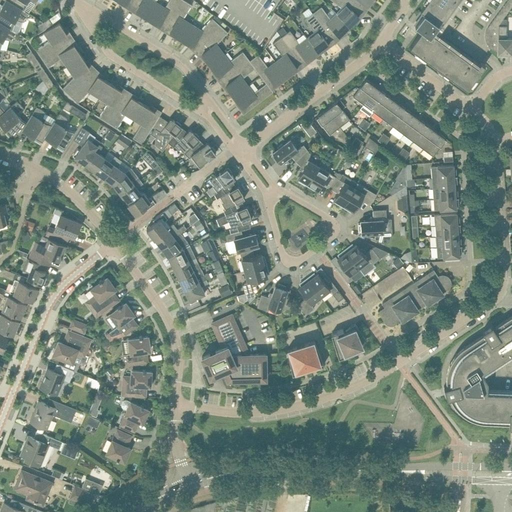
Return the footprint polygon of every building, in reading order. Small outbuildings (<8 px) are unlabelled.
[(29,13),(23,10),(6,0),(5,0),(0,8),(0,7),(0,22),(11,29),(17,33),(18,34),(23,21),(24,21),(29,13)] [(6,0),(23,10),(24,3),(26,0),(27,0),(36,2),(37,0),(6,0)] [(123,5),(129,9),(134,0),(119,0),(124,3),(123,5)] [(134,0),(129,9),(136,13),(137,11),(147,17),(157,2),(153,0),(134,0)] [(181,0),(169,0),(165,7),(157,2),(147,17),(158,24),(156,26),(163,30),(181,0)] [(181,38),(190,23),(183,18),(192,4),(184,0),(181,0),(163,30),(169,34),(171,32),(181,38)] [(365,12),(349,0),(331,0),(342,7),(336,13),(349,26),(358,16),(360,18),(365,12)] [(370,0),(349,0),(365,12),(370,5),(368,4),(370,0)] [(418,35),(410,47),(416,51),(415,53),(425,61),(427,59),(438,68),(439,68),(437,70),(448,78),(449,76),(467,89),(470,84),(472,85),(477,79),(475,78),(485,65),(481,62),(479,64),(479,65),(478,66),(453,48),(432,32),(438,24),(440,26),(459,0),(426,0),(423,4),(425,5),(420,11),(424,14),(416,24),(422,29),(418,35)] [(485,33),(485,35),(485,38),(486,40),(486,43),(488,45),(489,47),(491,49),(492,49),(493,50),(494,50),(495,51),(496,51),(497,51),(498,52),(498,25),(503,19),(510,9),(511,5),(511,0),(507,0),(488,26),(487,28),(486,30),(485,33)] [(321,6),(313,13),(335,42),(342,37),(340,35),(349,26),(336,13),(331,19),(321,6)] [(307,38),(318,52),(327,45),(329,46),(335,42),(313,13),(304,19),(314,32),(307,38)] [(52,24),(48,18),(43,22),(47,27),(52,24)] [(190,23),(181,38),(191,45),(189,47),(195,52),(223,22),(217,18),(215,20),(212,18),(201,30),(190,23)] [(506,19),(503,19),(498,25),(498,52),(498,56),(507,56),(507,53),(511,53),(511,44),(511,38),(506,38),(507,25),(506,19)] [(11,29),(0,22),(0,48),(5,50),(7,50),(9,40),(12,41),(17,33),(11,29)] [(41,31),(47,27),(43,22),(38,26),(41,31)] [(203,55),(210,65),(224,54),(216,44),(228,32),(224,28),(226,25),(223,22),(195,52),(200,57),(203,55)] [(59,23),(44,32),(50,40),(36,50),(42,58),(73,38),(69,32),(66,33),(59,23)] [(290,30),(281,37),(304,66),(310,61),(308,59),(318,52),(304,34),(296,39),(290,30)] [(304,66),(281,37),(272,43),(273,44),(273,43),(283,56),(275,62),(286,76),(296,68),(297,70),(296,71),(304,66)] [(62,58),(67,66),(81,56),(75,46),(77,44),(73,38),(42,58),(48,67),(62,58)] [(26,55),(30,60),(35,57),(31,51),(26,55)] [(229,61),(224,54),(210,65),(217,74),(215,76),(220,82),(250,60),(243,51),(229,61)] [(268,67),(258,54),(250,60),(255,68),(261,76),(266,82),(272,90),(279,85),(279,84),(278,85),(276,83),(286,76),(275,62),(268,67)] [(62,88),(70,95),(96,69),(90,64),(88,66),(81,56),(67,66),(74,76),(62,88)] [(33,66),(39,62),(35,57),(30,60),(33,66)] [(226,86),(234,96),(249,85),(243,77),(255,68),(250,60),(220,82),(224,88),(226,86)] [(37,71),(43,68),(39,62),(33,66),(37,71)] [(46,73),(43,68),(37,71),(41,77),(46,73)] [(96,69),(70,96),(78,103),(89,91),(100,98),(109,83),(99,76),(101,74),(96,69)] [(46,73),(41,77),(45,82),(50,79),(46,73)] [(54,84),(50,79),(45,82),(48,88),(54,84)] [(366,79),(359,88),(353,96),(363,104),(376,86),(366,79)] [(249,85),(234,96),(241,106),(239,107),(244,114),(273,91),(272,90),(266,82),(254,92),(249,85)] [(108,122),(128,91),(121,87),(120,89),(109,83),(100,98),(108,102),(99,117),(108,122)] [(386,94),(376,86),(363,104),(373,111),(386,94)] [(134,95),(128,91),(108,122),(117,128),(126,114),(134,119),(143,104),(132,97),(134,95)] [(396,101),(386,94),(373,111),(383,119),(396,101)] [(345,106),(340,99),(326,109),(340,127),(350,119),(342,108),(345,106)] [(24,108),(18,101),(4,112),(5,112),(0,115),(0,122),(3,126),(2,127),(10,137),(11,136),(12,136),(16,133),(19,135),(19,136),(22,131),(23,130),(27,123),(21,119),(18,116),(24,108)] [(406,109),(396,101),(383,119),(393,126),(406,109)] [(72,105),(66,102),(63,107),(68,111),(72,105)] [(143,104),(134,119),(141,123),(132,138),(142,143),(153,126),(159,116),(161,112),(155,108),(153,110),(143,104)] [(52,125),(46,123),(42,121),(45,111),(37,106),(26,123),(27,123),(23,130),(31,135),(30,137),(41,143),(42,141),(42,142),(45,137),(52,125)] [(340,127),(326,109),(316,117),(319,120),(315,123),(322,132),(325,129),(329,134),(340,127)] [(416,116),(406,109),(393,126),(403,134),(416,116)] [(52,125),(45,137),(53,142),(52,144),(63,151),(75,132),(68,130),(65,128),(67,118),(59,113),(52,125)] [(181,126),(181,125),(176,121),(176,122),(171,118),(168,121),(159,116),(153,126),(155,128),(151,134),(156,137),(155,144),(160,149),(155,156),(156,158),(168,143),(181,127),(181,126)] [(426,123),(416,116),(403,134),(413,141),(426,123)] [(358,125),(361,127),(367,120),(363,117),(358,125)] [(370,123),(367,120),(361,127),(365,130),(370,123)] [(436,131),(426,123),(413,141),(423,148),(436,131)] [(84,164),(99,144),(101,141),(95,137),(92,141),(86,137),(90,132),(82,127),(74,140),(79,143),(82,146),(79,149),(77,148),(72,155),(84,164)] [(187,131),(181,127),(168,143),(174,147),(175,145),(179,150),(180,148),(184,153),(190,147),(191,147),(199,139),(199,138),(199,137),(195,133),(194,133),(190,129),(187,131)] [(104,137),(110,140),(114,134),(109,130),(104,137)] [(446,138),(436,131),(423,148),(433,156),(446,138)] [(378,140),(381,142),(386,135),(383,132),(378,140)] [(116,140),(126,147),(132,139),(121,133),(116,140)] [(390,137),(386,135),(381,142),(385,145),(390,137)] [(355,137),(353,141),(361,145),(363,141),(355,137)] [(379,145),(369,137),(364,146),(375,152),(379,145)] [(204,144),(199,139),(191,147),(190,147),(184,153),(189,158),(190,157),(194,161),(195,160),(199,165),(216,153),(215,152),(216,151),(212,146),(211,147),(207,142),(204,144)] [(291,155),(296,161),(307,149),(303,144),(298,148),(290,139),(273,152),(274,154),(272,155),(277,162),(279,161),(280,162),(291,155)] [(361,145),(353,141),(351,144),(359,149),(361,145)] [(102,146),(99,144),(84,164),(94,171),(104,157),(98,152),(102,146)] [(398,154),(401,157),(406,150),(403,147),(398,154)] [(310,153),(307,149),(296,161),(301,166),(299,169),(301,171),(298,177),(300,178),(299,180),(307,185),(318,166),(308,160),(310,153)] [(410,152),(406,150),(401,157),(404,159),(410,152)] [(146,151),(141,156),(154,169),(159,165),(151,154),(146,151)] [(110,161),(104,157),(94,171),(104,178),(118,158),(115,155),(110,161)] [(122,161),(118,158),(104,178),(114,185),(126,173),(117,167),(122,161)] [(406,185),(405,164),(395,179),(406,185)] [(453,164),(443,165),(431,166),(432,177),(456,175),(456,168),(453,168),(453,164)] [(333,175),(318,166),(307,185),(314,189),(316,187),(318,189),(322,183),(330,187),(339,172),(338,173),(335,171),(333,175)] [(121,194),(140,180),(131,167),(126,173),(114,185),(121,194)] [(213,186),(217,192),(214,194),(217,198),(220,197),(220,196),(225,193),(222,188),(235,178),(231,173),(232,172),(228,167),(227,168),(227,167),(210,180),(214,185),(213,186)] [(339,172),(330,187),(337,192),(334,198),(336,200),(335,202),(343,207),(354,187),(340,179),(343,174),(339,172)] [(457,183),(456,175),(432,177),(432,188),(455,186),(454,183),(457,183)] [(143,183),(140,180),(121,194),(128,204),(144,192),(143,191),(141,193),(137,188),(143,183)] [(376,194),(357,183),(343,207),(350,211),(352,209),(354,211),(358,204),(361,206),(364,201),(370,205),(376,194)] [(406,185),(393,193),(397,199),(406,193),(407,193),(407,190),(407,186),(406,185)] [(238,187),(238,186),(225,193),(220,196),(220,197),(223,202),(221,203),(225,209),(223,210),(225,215),(244,207),(241,200),(244,198),(241,192),(242,192),(239,186),(238,187)] [(455,190),(455,186),(432,188),(433,199),(458,197),(457,189),(455,190)] [(167,194),(163,188),(148,198),(144,192),(128,204),(129,205),(127,207),(132,213),(134,212),(135,214),(146,205),(148,208),(167,194)] [(406,193),(397,199),(397,208),(407,213),(406,193)] [(458,205),(458,197),(433,199),(434,210),(456,208),(456,205),(458,205)] [(178,208),(174,203),(156,217),(157,220),(146,228),(148,230),(146,231),(151,238),(153,237),(154,238),(169,226),(165,220),(178,208)] [(246,207),(246,206),(244,207),(227,214),(229,220),(228,220),(231,227),(229,228),(231,233),(239,231),(236,225),(251,219),(249,212),(250,212),(247,206),(246,207)] [(386,209),(383,209),(373,209),(373,217),(368,217),(368,220),(360,221),(360,223),(358,223),(358,231),(361,231),(361,233),(369,233),(369,236),(368,236),(379,241),(378,240),(379,236),(380,232),(391,231),(391,219),(387,219),(386,209)] [(457,216),(456,212),(434,214),(435,225),(460,223),(459,216),(457,216)] [(81,223),(60,214),(54,229),(49,227),(46,234),(62,241),(65,234),(75,238),(81,223)] [(173,223),(169,226),(154,238),(161,247),(180,233),(186,228),(184,224),(177,229),(173,223)] [(460,231),(460,223),(435,225),(436,236),(458,234),(458,231),(460,231)] [(239,231),(231,233),(225,234),(227,241),(234,239),(237,251),(259,245),(258,243),(260,242),(258,234),(256,235),(255,233),(243,236),(241,230),(239,231)] [(168,257),(183,248),(189,244),(180,233),(161,247),(168,257)] [(458,238),(458,234),(436,236),(436,247),(461,245),(461,237),(458,238)] [(61,256),(61,254),(65,245),(49,238),(45,246),(40,244),(39,247),(34,245),(30,256),(36,259),(45,262),(48,255),(59,259),(61,256)] [(9,240),(0,241),(0,244),(2,250),(5,249),(9,240)] [(212,241),(207,244),(210,250),(215,247),(212,241)] [(352,244),(345,249),(359,267),(364,275),(375,267),(372,264),(380,258),(372,248),(366,252),(363,248),(360,250),(356,244),(354,246),(352,244)] [(462,253),(461,245),(436,247),(437,258),(459,256),(459,253),(462,253)] [(254,255),(252,247),(239,250),(245,270),(266,264),(264,256),(262,256),(261,253),(254,255)] [(28,253),(16,248),(15,252),(16,253),(26,257),(28,253)] [(168,257),(174,268),(195,257),(194,253),(187,256),(183,248),(168,257)] [(213,259),(219,256),(216,248),(209,251),(213,259)] [(359,267),(345,249),(338,255),(339,256),(337,258),(341,264),(339,266),(342,270),(340,272),(348,282),(353,278),(349,274),(359,267)] [(197,261),(195,257),(174,268),(179,279),(194,271),(191,264),(197,261)] [(48,266),(28,258),(24,269),(30,272),(28,278),(41,283),(48,266)] [(269,273),(266,264),(245,270),(248,281),(243,284),(245,293),(257,290),(255,283),(261,281),(260,278),(267,277),(266,274),(269,273)] [(15,273),(3,268),(0,271),(0,274),(12,279),(15,273)] [(184,289),(206,279),(211,276),(209,272),(204,275),(201,268),(194,271),(179,279),(184,289)] [(438,276),(433,269),(414,282),(427,303),(442,293),(447,289),(449,287),(450,285),(450,282),(450,280),(449,278),(448,277),(446,276),(444,275),(442,275),(440,275),(438,276)] [(314,273),(307,278),(320,296),(329,289),(338,301),(343,297),(330,280),(328,281),(325,277),(322,279),(318,273),(315,275),(314,273)] [(118,300),(114,294),(112,291),(115,288),(107,277),(91,288),(95,294),(84,302),(96,317),(118,300)] [(320,296),(307,278),(300,284),(301,285),(299,287),(303,293),(300,295),(304,300),(298,304),(306,314),(314,308),(311,303),(320,296)] [(15,279),(10,291),(14,293),(27,298),(32,300),(37,288),(19,280),(15,279)] [(208,283),(206,279),(184,289),(191,303),(198,299),(197,297),(205,293),(201,286),(208,283)] [(427,303),(414,282),(382,303),(385,307),(379,311),(378,310),(378,311),(384,321),(386,323),(387,323),(389,324),(391,324),(393,324),(395,323),(402,319),(417,309),(427,302),(427,303)] [(268,296),(261,294),(257,307),(267,310),(269,306),(280,310),(281,307),(285,308),(290,308),(290,309),(289,297),(288,297),(288,298),(285,297),(287,289),(285,288),(286,286),(278,283),(277,286),(275,285),(273,293),(270,292),(268,296)] [(12,297),(14,293),(10,291),(0,287),(0,294),(2,295),(0,299),(0,308),(20,316),(26,303),(12,297)] [(110,333),(106,336),(109,340),(113,338),(125,334),(129,331),(137,325),(133,320),(131,321),(129,317),(134,314),(125,302),(123,304),(121,306),(120,304),(118,306),(119,307),(110,314),(118,325),(109,332),(110,333)] [(0,314),(0,328),(13,334),(19,320),(1,313),(0,314)] [(511,313),(494,326),(492,324),(482,330),(484,333),(464,346),(459,349),(455,354),(453,357),(451,360),(449,363),(448,367),(447,371),(446,374),(446,378),(446,380),(446,384),(446,385),(444,386),(447,397),(450,397),(452,401),(453,403),(455,406),(456,407),(459,410),(460,411),(463,414),(465,415),(466,416),(470,418),(473,419),(479,421),(481,421),(483,421),(485,422),(509,423),(508,425),(511,425),(511,390),(487,390),(487,380),(482,372),(511,351),(511,313)] [(232,314),(212,323),(222,347),(202,356),(210,376),(223,370),(228,380),(266,379),(265,354),(249,354),(232,314)] [(73,319),(70,327),(84,332),(87,325),(73,319)] [(331,334),(339,358),(353,352),(353,350),(362,346),(361,342),(365,339),(355,323),(344,331),(343,329),(331,334)] [(63,343),(58,341),(58,342),(56,342),(55,343),(54,344),(53,345),(54,347),(56,348),(53,354),(66,360),(64,366),(74,370),(77,364),(72,362),(76,352),(84,356),(91,338),(68,330),(68,331),(70,332),(66,340),(65,339),(63,343)] [(147,362),(146,355),(146,351),(150,350),(148,336),(121,340),(123,353),(122,353),(123,365),(147,362)] [(301,345),(308,367),(314,365),(314,367),(324,364),(314,341),(301,345)] [(301,369),(308,367),(301,345),(287,349),(292,374),(302,371),(301,369)] [(40,387),(49,391),(57,394),(63,380),(69,382),(74,370),(64,366),(57,363),(54,371),(47,368),(40,387)] [(151,371),(132,370),(131,376),(123,376),(122,395),(145,396),(146,385),(150,385),(151,371)] [(96,394),(89,412),(95,414),(102,397),(96,394)] [(39,400),(30,422),(39,425),(47,428),(53,413),(72,421),(76,409),(49,398),(47,404),(39,400)] [(148,409),(140,406),(131,401),(130,402),(127,400),(125,400),(123,401),(122,404),(122,406),(123,407),(127,409),(125,414),(120,424),(125,427),(134,431),(137,424),(138,420),(142,422),(148,409)] [(126,445),(128,442),(130,436),(121,432),(117,430),(113,440),(112,439),(106,452),(116,457),(116,458),(118,459),(119,458),(124,461),(130,447),(126,445)] [(28,435),(20,454),(30,458),(29,461),(38,464),(40,465),(49,444),(56,447),(60,449),(63,441),(37,431),(34,438),(28,435)] [(64,442),(61,450),(69,453),(72,445),(69,444),(64,442)] [(33,500),(36,501),(37,501),(42,503),(50,481),(22,470),(15,486),(20,488),(19,490),(30,494),(28,497),(33,500)] [(86,490),(75,485),(70,497),(81,502),(86,490)] [(2,511),(46,511),(36,508),(21,502),(12,498),(12,499),(10,505),(4,503),(1,511),(2,511)]
